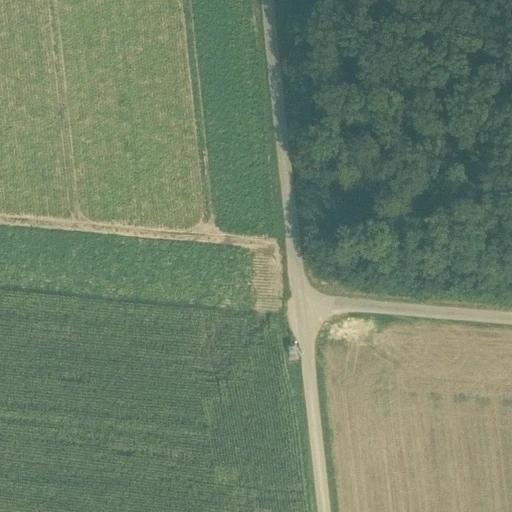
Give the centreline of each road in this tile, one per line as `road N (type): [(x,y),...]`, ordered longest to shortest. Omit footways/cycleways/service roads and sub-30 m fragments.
road 1 (unclassified): [(266,0),(298,303)]
road 2 (unclassified): [(298,303),(511,320)]
road 3 (unclassified): [(298,303),(322,511)]
